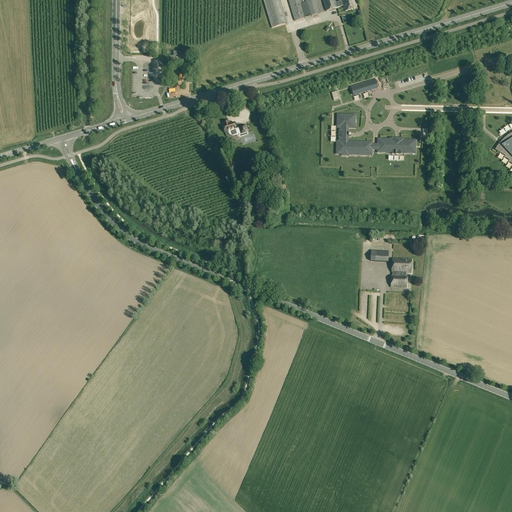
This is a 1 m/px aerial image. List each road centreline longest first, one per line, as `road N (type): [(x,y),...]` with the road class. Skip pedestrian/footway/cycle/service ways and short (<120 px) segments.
road 1 (tertiary): [(511,396),(143,245),(96,203),(77,172)]
road 2 (secondary): [(127,118),(511,3)]
road 3 (residential): [(511,56),(385,94)]
